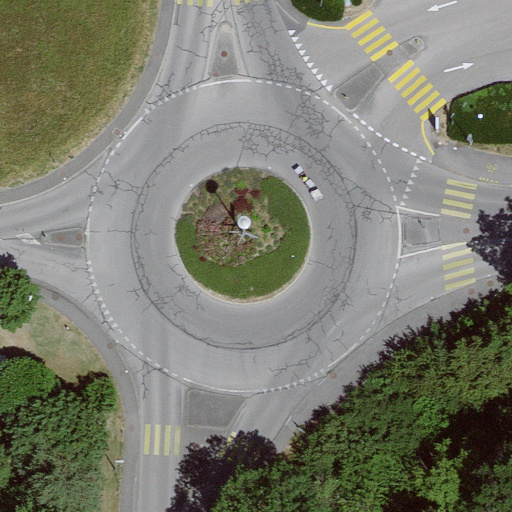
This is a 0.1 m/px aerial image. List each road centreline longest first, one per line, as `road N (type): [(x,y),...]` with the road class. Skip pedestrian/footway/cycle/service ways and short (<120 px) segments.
road 1 (tertiary): [(194,340),(230,350),(302,335),(331,311),(361,244)]
road 2 (tertiary): [(361,244),(356,197),(340,165),(315,139),(264,117)]
road 3 (unclassified): [(194,340),(179,511)]
road 4 (tertiary): [(197,0),(154,154)]
road 5 (tertiary): [(361,244),(511,228)]
road 6 (residential): [(125,244),(0,241)]
road 7 (tertiary): [(125,244),(146,302),(194,340)]
road 8 (tertiary): [(264,117),(205,121),(154,154)]
